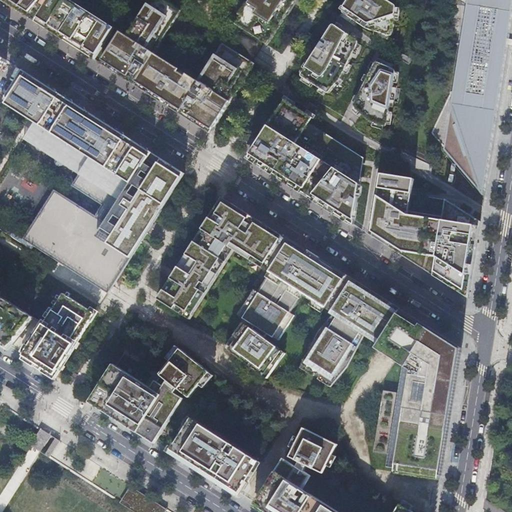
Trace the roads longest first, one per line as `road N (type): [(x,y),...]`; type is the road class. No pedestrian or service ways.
road 1 (residential): [(0,27),(486,336)]
road 2 (residential): [(227,511),(0,367)]
road 3 (residential): [(486,336),(457,511)]
road 4 (residential): [(511,171),(486,336)]
